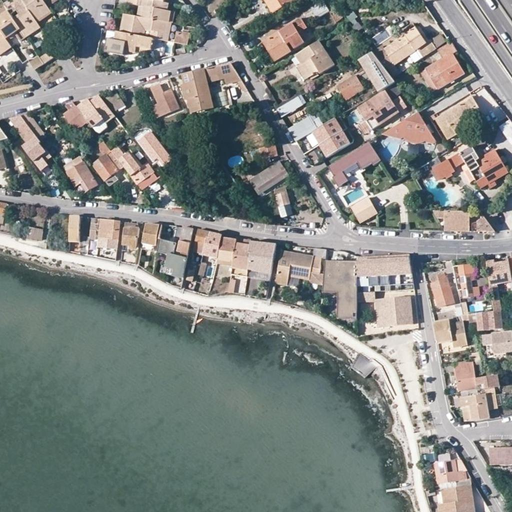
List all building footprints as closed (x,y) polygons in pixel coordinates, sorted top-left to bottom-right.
[(5,7),(8,12),(26,38),(40,28),(35,21),(21,0),(11,0),(4,5),(5,7)] [(21,0),(35,21),(50,11),(48,7),(43,1),(42,0),(21,0)] [(143,7),(142,17),(168,23),(171,11),(168,11),(169,4),(164,3),(151,0),(128,0),(127,4),(139,6),(143,7)] [(293,0),(264,0),(272,13),(293,0)] [(313,11),(317,18),(329,11),(337,22),(343,18),(328,0),(327,0),(324,2),(325,3),(324,4),(313,11)] [(0,17),(8,12),(5,7),(0,10),(0,17)] [(344,14),(350,22),(357,17),(351,8),(344,14)] [(8,12),(0,17),(0,30),(7,41),(17,35),(19,38),(20,42),(26,38),(8,12)] [(125,14),(122,33),(153,39),(164,41),(168,23),(142,17),(137,16),(125,14)] [(279,33),(263,42),(275,62),(291,52),(287,46),(291,44),(295,50),(305,45),(299,35),(308,30),(303,20),(279,33)] [(173,23),(168,23),(164,41),(169,42),(173,23)] [(400,72),(396,65),(419,49),(424,57),(446,42),(443,36),(435,41),(437,45),(435,46),(431,41),(426,44),(414,25),(409,28),(411,31),(384,49),(382,46),(372,53),(385,69),(389,66),(391,68),(390,69),(391,73),(394,76),(395,76),(400,72)] [(0,58),(13,50),(9,44),(7,41),(0,30),(0,58)] [(124,56),(125,50),(137,52),(138,46),(151,49),(153,39),(122,33),(116,32),(115,34),(112,53),(112,54),(124,56)] [(177,32),(175,43),(187,45),(189,34),(177,32)] [(104,51),(112,53),(115,34),(107,33),(104,51)] [(7,41),(9,44),(19,38),(17,35),(7,41)] [(361,40),(356,43),(365,55),(370,52),(361,40)] [(336,65),(320,41),(295,55),(301,65),(302,64),(311,77),(319,72),(321,75),(336,65)] [(439,50),(444,59),(427,69),(439,89),(465,73),(453,54),(458,51),(451,42),(450,43),(439,50)] [(49,52),(40,58),(44,64),(53,58),(49,52)] [(385,69),(372,53),(357,61),(381,92),(396,83),(385,69)] [(39,57),(30,63),(35,70),(44,64),(40,58),(39,57)] [(231,63),(222,65),(226,80),(227,86),(243,82),(231,63)] [(301,65),(298,67),(307,80),(311,77),(302,64),(301,65)] [(222,65),(205,69),(208,84),(226,80),(222,65)] [(205,69),(183,75),(185,84),(182,85),(186,99),(189,98),(192,113),(214,108),(208,84),(205,69)] [(439,89),(427,69),(422,71),(434,92),(439,89)] [(339,86),(347,100),(358,94),(363,91),(355,76),(339,86)] [(179,109),(172,91),(164,94),(160,85),(152,89),(159,105),(154,107),(158,118),(179,109)] [(363,91),(358,94),(363,102),(368,99),(363,91)] [(358,110),(371,128),(398,110),(386,92),(358,110)] [(117,93),(106,99),(115,112),(125,105),(117,93)] [(91,101),(94,104),(91,107),(89,103),(86,100),(77,107),(89,124),(92,127),(102,119),(104,123),(114,116),(99,95),(91,101)] [(299,96),(278,109),(283,117),(304,105),(299,96)] [(473,98),(456,109),(436,121),(448,140),(473,125),(470,122),(474,120),(483,114),(473,98)] [(64,104),(69,111),(62,115),(76,134),(89,124),(77,107),(73,102),(64,104)] [(390,130),(383,134),(400,139),(403,137),(405,140),(408,142),(412,143),(417,143),(420,143),(424,140),(425,142),(434,144),(435,141),(426,124),(427,123),(420,112),(419,113),(390,130)] [(46,148),(52,144),(30,113),(20,115),(26,123),(46,148)] [(486,118),(483,114),(474,120),(470,122),(473,125),(479,122),(486,118)] [(20,115),(14,117),(21,127),(26,123),(20,115)] [(295,142),(310,133),(307,128),(315,124),(310,115),(288,128),(295,142)] [(337,118),(314,132),(322,145),(345,130),(337,118)] [(104,123),(102,119),(92,127),(95,130),(104,123)] [(499,126),(511,144),(511,143),(511,123),(509,119),(499,126)] [(163,125),(164,130),(181,126),(180,121),(163,125)] [(21,127),(17,129),(27,143),(23,147),(42,172),(49,167),(45,162),(42,157),(49,153),(46,148),(26,123),(21,127)] [(0,168),(6,167),(0,142),(0,141),(8,139),(4,133),(0,127),(0,168)] [(143,134),(136,139),(154,162),(158,159),(164,167),(173,161),(149,130),(144,134),(143,134)] [(345,130),(322,145),(329,157),(352,143),(345,130)] [(98,145),(102,155),(110,152),(106,142),(98,145)] [(348,181),(342,172),(358,163),(362,170),(373,164),(375,166),(382,161),(371,144),(330,169),(335,177),(334,177),(339,187),(348,181)] [(278,155),(275,145),(259,149),(261,159),(278,155)] [(122,163),(128,171),(143,190),(158,178),(148,165),(141,170),(130,152),(126,156),(119,146),(117,147),(113,150),(122,163)] [(465,163),(482,189),(508,173),(494,150),(476,161),(472,154),(469,148),(460,153),(463,159),(465,163)] [(111,152),(94,165),(109,187),(118,180),(115,174),(122,168),(111,152)] [(42,157),(45,162),(52,157),(49,153),(42,157)] [(449,160),(454,169),(465,163),(463,159),(460,153),(449,160)] [(218,158),(206,161),(220,179),(229,173),(218,158)] [(433,169),(440,181),(455,172),(454,169),(449,160),(433,169)] [(73,181),(78,178),(81,176),(88,185),(94,180),(83,161),(77,165),(75,161),(65,167),(73,181)] [(253,178),(262,192),(289,175),(280,161),(253,178)] [(81,176),(78,178),(84,186),(88,185),(81,176)] [(285,187),(275,190),(282,218),(293,215),(285,187)] [(351,209),(360,224),(379,214),(369,197),(351,209)] [(445,219),(445,232),(470,232),(470,211),(434,211),(438,219),(445,219)] [(122,221),(92,218),(91,224),(91,230),(90,239),(95,239),(96,231),(100,231),(98,247),(117,249),(118,241),(122,221)] [(69,241),(79,242),(81,222),(71,220),(69,240),(69,241)] [(155,245),(157,239),(160,240),(163,225),(147,223),(143,242),(155,245)] [(479,223),(479,232),(496,232),(489,223),(479,223)] [(28,227),(27,237),(42,240),(43,230),(28,227)] [(133,247),(136,248),(138,239),(140,239),(142,229),(140,228),(133,227),(133,229),(126,228),(124,246),(133,247)] [(176,276),(174,289),(181,290),(193,230),(183,227),(177,257),(175,256),(177,243),(160,240),(159,246),(158,252),(170,254),(168,267),(175,268),(174,275),(176,276)] [(199,229),(193,251),(203,254),(209,232),(199,229)] [(203,254),(202,256),(215,259),(221,234),(219,234),(209,232),(203,254)] [(223,236),(219,259),(233,262),(237,239),(223,236)] [(247,277),(249,270),(253,242),(237,239),(233,262),(232,274),(247,277)] [(249,270),(253,271),(271,274),(276,245),(253,242),(249,270)] [(327,250),(315,249),(314,257),(322,258),(326,258),(327,250)] [(311,274),(320,274),(322,258),(314,257),(292,254),(292,259),(281,257),(280,264),(277,285),(289,287),(290,279),(290,274),(294,275),(311,276),(311,274)] [(411,269),(409,255),(399,256),(400,270),(411,269)] [(389,270),(389,256),(378,257),(379,270),(389,270)] [(400,270),(399,256),(389,256),(389,270),(400,270)] [(369,271),(368,257),(358,258),(358,271),(369,271)] [(379,270),(378,257),(368,257),(369,271),(379,270)] [(486,261),(495,311),(501,311),(502,311),(500,291),(500,284),(506,283),(511,282),(508,261),(506,261),(494,263),(494,260),(486,261)] [(205,276),(211,278),(214,263),(207,262),(205,276)] [(462,276),(474,274),(473,264),(461,266),(462,276)] [(478,296),(474,274),(462,276),(461,266),(454,267),(459,291),(463,290),(464,298),(478,296)] [(358,285),(359,281),(358,271),(358,269),(325,268),(324,275),(324,285),(323,289),(323,290),(344,291),(344,316),(358,317),(358,303),(358,294),(358,285)] [(413,283),(411,269),(400,270),(400,283),(413,283)] [(186,280),(193,282),(195,271),(189,270),(186,280)] [(379,284),(379,270),(369,271),(369,285),(379,284)] [(389,270),(379,270),(379,284),(390,284),(389,270)] [(400,283),(400,270),(389,270),(390,284),(400,283)] [(369,285),(369,271),(358,271),(359,281),(358,285),(369,285)] [(486,296),(483,273),(474,274),(478,296),(486,296)] [(311,281),(311,276),(294,275),(290,274),(290,279),(289,287),(299,288),(300,280),(311,281)] [(311,281),(310,284),(324,285),(324,275),(320,274),(311,274),(311,276),(311,281)] [(439,282),(431,284),(438,308),(456,303),(448,279),(446,279),(445,274),(438,276),(439,282)] [(344,316),(344,291),(323,290),(323,294),(322,295),(338,295),(340,295),(339,321),(344,321),(358,321),(358,317),(344,316)] [(374,294),(358,294),(358,303),(374,301),(374,300),(374,294)] [(412,325),(410,297),(374,300),(374,301),(375,310),(380,309),(382,328),(412,325)] [(461,304),(456,305),(457,314),(453,315),(454,320),(457,320),(458,322),(459,322),(463,321),(462,315),(464,315),(461,304)] [(501,311),(495,311),(476,313),(477,321),(478,330),(502,328),(501,311)] [(477,321),(476,313),(469,314),(469,316),(470,321),(477,321)] [(435,322),(438,342),(453,339),(454,345),(462,344),(459,322),(458,322),(455,322),(453,324),(450,323),(450,320),(435,322)] [(505,353),(511,352),(511,332),(490,335),(491,345),(492,354),(505,353)] [(491,345),(490,335),(482,336),(482,346),(485,346),(491,345)] [(505,353),(492,354),(491,345),(485,346),(487,359),(505,358),(505,353)] [(472,353),(473,361),(480,360),(479,352),(472,353)] [(473,361),(454,364),(455,371),(459,391),(478,388),(473,361)] [(455,371),(454,364),(445,365),(446,372),(455,371)] [(483,377),(485,389),(494,387),(500,386),(498,375),(483,377)] [(485,389),(486,393),(489,410),(498,408),(494,387),(485,389)] [(463,404),(469,404),(472,419),(472,421),(490,419),(489,410),(486,393),(461,397),(463,404)] [(469,404),(463,404),(465,420),(472,419),(469,404)] [(420,447),(422,462),(435,461),(434,445),(420,447)] [(491,465),(511,464),(511,447),(491,448),(491,465)] [(461,459),(455,461),(457,472),(466,471),(468,470),(461,459)] [(435,464),(438,484),(455,482),(456,487),(476,484),(473,479),(468,480),(466,471),(457,472),(455,461),(435,464)] [(447,511),(478,506),(476,484),(456,487),(445,489),(446,501),(447,511)] [(479,511),(478,506),(447,511),(446,501),(441,501),(442,511),(479,511)]
